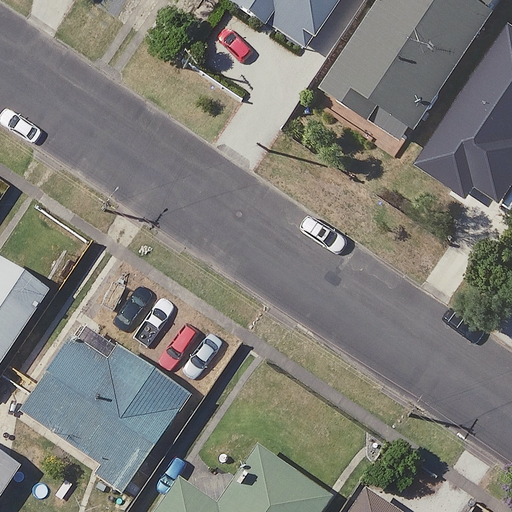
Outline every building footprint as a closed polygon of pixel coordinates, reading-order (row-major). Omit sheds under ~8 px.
[(336,0),(231,0),(228,5),(301,53),(336,0)] [(389,0),(327,95),(406,148),(503,0),(389,0)] [(511,27),(418,165),(468,199),(476,187),(499,203),(511,183),(511,27)] [(0,357),(42,294),(0,266),(0,357)] [(180,396),(69,333),(18,424),(129,486),(180,396)] [(179,478),(165,500),(146,488),(130,511),(319,511),(328,498),(256,452),(222,506),(179,478)] [(0,492),(16,468),(0,457),(0,492)] [(395,511),(365,491),(350,511),(395,511)]
